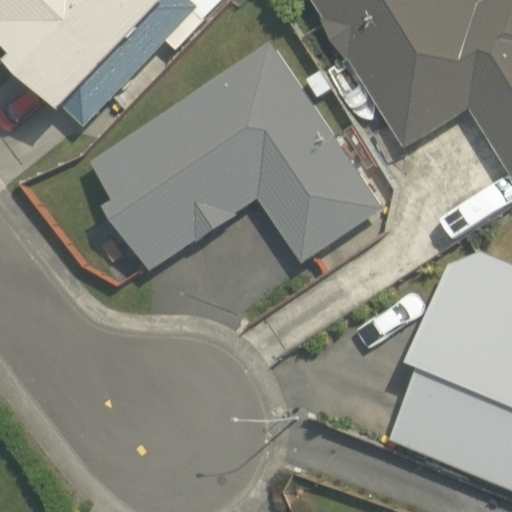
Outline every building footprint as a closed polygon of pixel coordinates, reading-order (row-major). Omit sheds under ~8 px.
[(3,36),(96,126),(208,4),(203,0),(4,0),(23,17),(3,36)] [(511,158),(511,0),(323,0),(334,16),(332,18),(358,60),(360,58),(414,148),(479,106),(511,158)] [(103,159),(128,196),(118,202),(163,269),(207,239),(208,241),(250,213),(249,211),(269,197),(313,260),(396,206),(282,39),(103,159)] [(329,68),(313,78),(326,97),(341,88),(329,68)] [(433,362),(402,436),(511,482),(511,256),(494,249),(462,261),(424,358),(433,362)]
